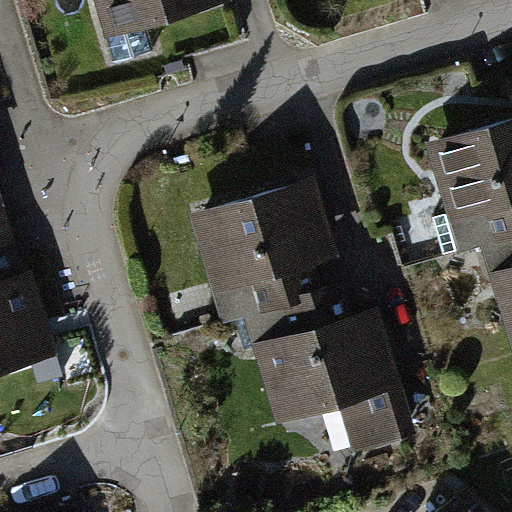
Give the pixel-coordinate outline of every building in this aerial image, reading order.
[(110,0),(118,27),(106,31),(114,60),(153,49),(144,18),(206,0),(110,0)] [(511,117),(441,139),(461,206),(434,214),(445,252),(511,231),(511,117)] [(303,180),(204,210),(226,282),(245,276),(255,308),(314,291),(304,259),(312,256),(306,237),(319,233),(303,180)] [(2,232),(0,232),(0,363),(43,351),(20,274),(15,276),(2,232)] [(336,284),(314,291),(255,308),(236,314),(245,346),(267,340),(289,412),(340,397),(354,445),(402,431),(372,330),(360,334),(354,315),(346,317),(336,284)]
